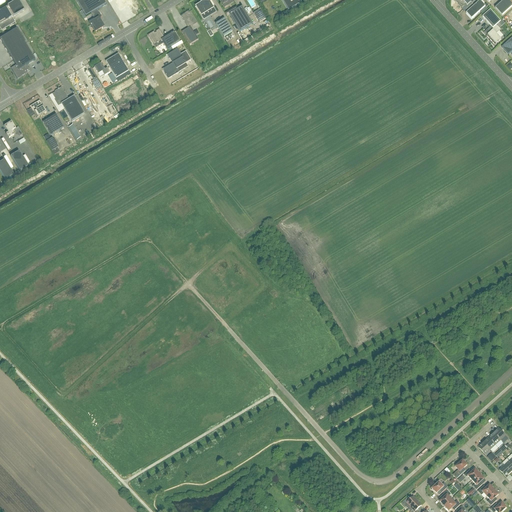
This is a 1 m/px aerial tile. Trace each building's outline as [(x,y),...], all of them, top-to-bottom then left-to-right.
[(0,29),(1,32),(15,24),(12,18),(24,11),(18,0),(7,7),(8,7),(0,12),(0,29)] [(99,19),(102,18),(98,11),(107,5),(103,0),(75,0),(86,18),(91,14),(95,21),(90,24),(91,26),(92,27),(95,33),(104,28),(99,19)] [(214,9),(208,0),(196,7),(202,16),(214,9)] [(232,0),(219,0),(225,8),(229,5),(228,3),(232,0)] [(281,0),(289,12),(302,4),(299,0),(281,0)] [(454,0),(454,1),(461,9),(463,7),(465,8),(471,3),(472,5),(475,2),(474,1),(473,0),(454,0)] [(502,16),(511,7),(511,4),(507,0),(504,0),(495,9),(502,16)] [(480,2),(466,14),(471,20),(485,7),(480,2)] [(240,33),(253,25),(242,8),(229,16),(240,33)] [(190,46),(198,41),(191,28),(197,24),(189,11),(181,17),(188,29),(182,33),(190,46)] [(490,11),(482,18),(491,27),(484,33),(487,36),(486,37),(495,46),(498,43),(498,44),(499,43),(498,43),(501,40),(500,39),(496,34),(499,32),(501,30),(497,26),(499,23),(501,22),(490,11)] [(224,38),(233,33),(225,20),(216,25),(224,38)] [(29,70),(26,66),(36,61),(17,29),(0,39),(0,40),(16,66),(11,69),(17,80),(28,73),(27,71),(29,70)] [(165,39),(160,30),(156,32),(157,33),(155,34),(154,33),(148,36),(154,47),(155,46),(158,44),(158,45),(159,44),(162,42),(163,44),(163,45),(164,45),(167,50),(180,42),(175,33),(165,39)] [(508,55),(511,51),(511,38),(502,48),(508,55)] [(173,64),(163,71),(166,75),(165,76),(166,77),(166,76),(168,80),(179,73),(177,70),(186,64),(191,61),(186,53),(181,56),(178,50),(168,56),(173,64)] [(116,80),(129,72),(119,55),(106,63),(116,80)] [(101,64),(95,68),(99,75),(100,78),(104,75),(105,77),(110,74),(108,69),(105,71),(101,64)] [(89,70),(87,71),(93,82),(96,81),(89,70)] [(69,100),(62,88),(59,90),(59,89),(58,90),(55,92),(56,93),(52,95),(55,100),(54,101),(58,107),(62,105),(72,123),(85,115),(75,97),(69,100)] [(39,106),(37,103),(30,107),(37,119),(44,114),(45,116),(48,114),(42,104),(39,106)] [(51,137),(64,129),(57,116),(43,124),(51,137)] [(9,139),(14,136),(11,132),(15,129),(11,123),(4,127),(8,133),(6,135),(9,139)] [(67,128),(75,140),(78,139),(71,126),(67,128)] [(54,141),(53,139),(47,143),(54,156),(60,153),(58,149),(58,148),(57,146),(58,145),(55,141),(54,141)] [(20,172),(28,167),(19,152),(10,157),(20,172)] [(0,172),(5,181),(14,176),(4,161),(0,163),(0,172)] [(494,434),(501,441),(506,436),(499,429),(496,431),(497,431),(494,434)] [(495,446),(501,441),(494,434),(491,437),(490,436),(488,438),(495,446)] [(490,451),(495,446),(488,438),(486,440),(486,441),(483,443),(490,451)] [(485,456),(490,451),(483,443),(480,446),(478,448),(485,456)] [(456,480),(465,472),(463,470),(467,466),(462,461),(455,468),(458,471),(453,476),(456,480)] [(508,476),(511,473),(504,466),(499,471),(506,479),(509,477),(508,476)] [(472,481),(479,475),(475,470),(471,473),(469,471),(464,475),(466,478),(468,477),(472,481)] [(454,483),(447,475),(444,478),(451,485),(454,483)] [(479,475),(472,481),(475,485),(473,487),(476,491),(482,486),(480,483),(484,480),(479,475)] [(442,486),(439,483),(432,489),(436,494),(440,491),(442,493),(448,488),(444,484),(442,486)] [(487,497),(494,490),(489,485),(485,489),(483,487),(478,492),(481,496),(484,494),(487,497)] [(494,490),(487,497),(489,500),(487,502),(491,506),(496,501),(494,499),(498,495),(494,490)] [(444,507),(451,500),(449,497),(451,495),(447,491),(442,496),(444,499),(440,502),(444,507)] [(408,510),(417,502),(413,497),(408,502),(406,500),(401,504),(405,508),(406,508),(408,510)] [(451,500),(444,507),(448,511),(453,508),(455,511),(460,506),(456,501),(454,503),(451,500)] [(417,502),(408,510),(409,511),(416,511),(422,506),(417,502)] [(502,511),(506,508),(502,503),(498,507),(496,505),(490,510),(492,511),(495,511),(496,511),(502,511)]
